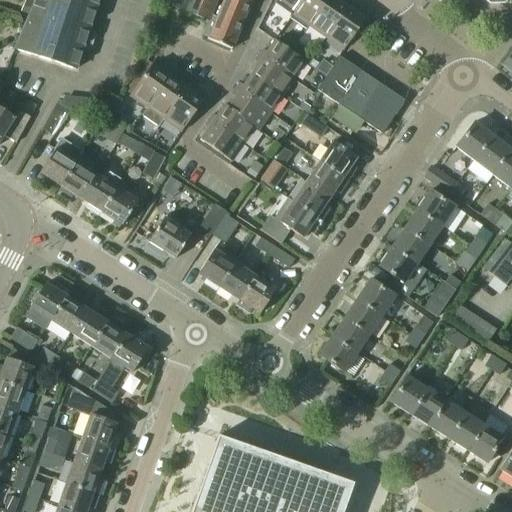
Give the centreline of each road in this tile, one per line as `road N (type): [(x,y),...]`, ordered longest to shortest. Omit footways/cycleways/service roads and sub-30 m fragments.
road 1 (residential): [(266,371),(474,78)]
road 2 (residential): [(235,187),(182,152),(266,0)]
road 3 (tertiary): [(197,330),(20,218)]
road 4 (tertiary): [(441,483),(266,371)]
road 5 (residential): [(133,511),(197,330)]
